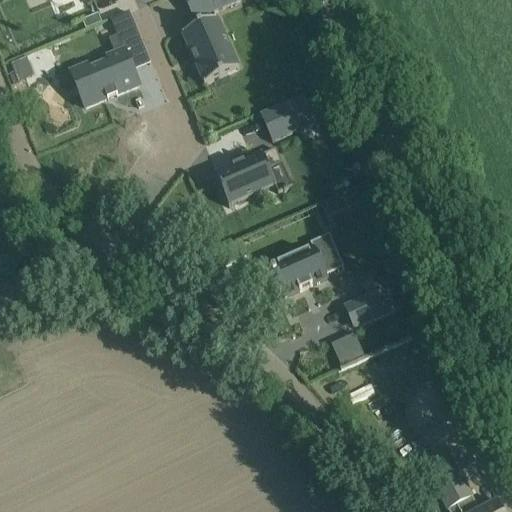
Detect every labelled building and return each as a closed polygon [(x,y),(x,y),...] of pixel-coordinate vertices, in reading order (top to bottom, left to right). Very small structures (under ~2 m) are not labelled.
[(245,0),(206,0),(213,14),(245,0)] [(129,14),(111,22),(117,38),(121,48),(139,40),(129,14)] [(98,15),(82,21),(86,30),(102,24),(98,15)] [(217,21),(182,37),(204,87),(227,76),(239,71),(231,53),(217,21)] [(60,65),(80,57),(74,41),(14,64),(29,104),(50,97),(44,81),(63,74),(60,65)] [(90,67),(71,75),(85,110),(139,88),(133,73),(124,53),(115,57),(106,61),(107,64),(91,70),(90,67)] [(261,116),(260,116),(272,145),(274,145),(273,144),(315,126),(317,126),(304,97),(303,97),(303,98),(261,117),(261,116)] [(216,176),(214,177),(229,209),(230,209),(230,208),(275,188),(275,189),(276,189),(268,171),(282,165),(275,151),(262,157),(262,156),(260,157),(261,157),(216,177),(216,176)] [(313,251),(270,269),(272,274),(273,279),(274,278),(284,300),(328,281),(326,277),(343,270),(335,250),(323,255),(320,248),(313,251)] [(368,299),(349,307),(359,329),(395,313),(381,280),(363,288),(368,299)] [(452,459),(426,473),(447,511),(448,511),(472,499),(473,499),(452,459)] [(448,511),(502,511),(498,504),(483,511),(479,511),(472,499),(448,511)]
